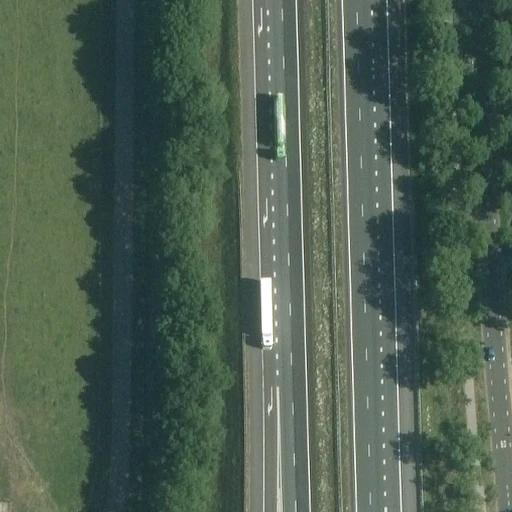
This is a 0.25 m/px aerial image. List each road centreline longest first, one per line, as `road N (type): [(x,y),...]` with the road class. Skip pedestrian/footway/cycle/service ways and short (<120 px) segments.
road 1 (secondary): [(509,511),(475,0)]
road 2 (motorway): [(372,511),(357,0)]
road 3 (unclassified): [(113,511),(124,0)]
road 4 (motorway): [(281,0),(292,389)]
road 5 (motorway): [(292,389),(279,511)]
road 6 (motorway): [(292,389),(294,511)]
